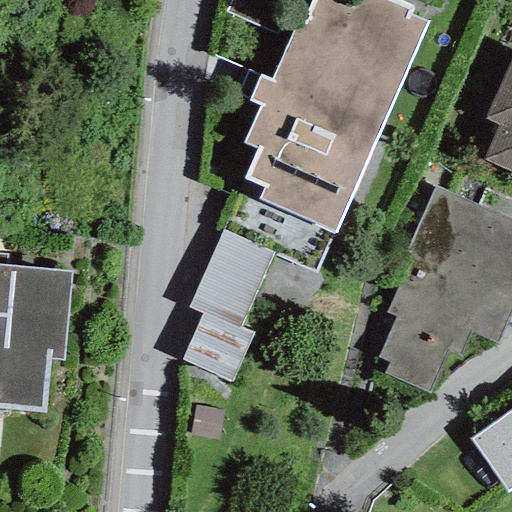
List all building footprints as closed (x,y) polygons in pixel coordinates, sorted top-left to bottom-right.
[(391,37),(315,0),(281,0),(188,192),(291,237),(391,37)] [(511,34),(459,145),(511,176),(511,34)] [(511,260),(511,238),(406,190),(365,292),(461,352),(511,260)] [(227,215),(177,345),(230,366),(281,236),(227,215)] [(69,272),(0,265),(0,403),(42,408),(47,356),(60,358),(69,272)] [(511,407),(467,438),(506,491),(511,486),(511,407)]
